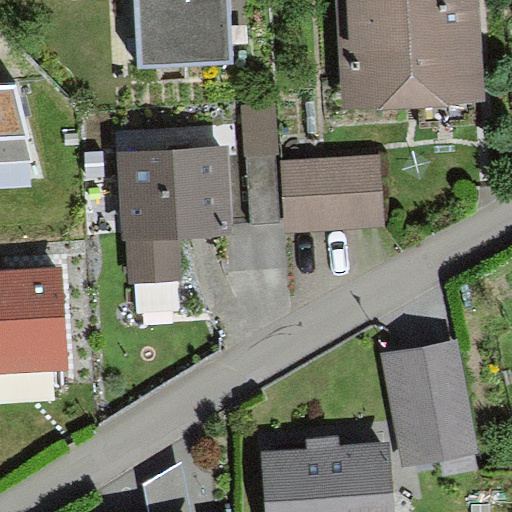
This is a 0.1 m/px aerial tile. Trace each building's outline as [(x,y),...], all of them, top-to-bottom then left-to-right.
[(135,0),(139,68),(232,64),(229,0),(135,0)] [(476,0),(340,0),(345,105),(481,99),(476,0)] [(0,160),(37,159),(15,84),(0,85),(0,160)] [(270,111),(239,112),(243,224),(274,223),(270,111)] [(231,232),(226,140),(124,145),(131,280),(184,277),(182,235),(231,232)] [(381,156),(284,159),(286,229),(383,225),(381,156)] [(61,269),(0,271),(0,372),(65,370),(61,269)] [(457,344),(387,356),(405,472),(476,460),(457,344)] [(393,511),(389,440),(262,448),(266,511),(393,511)] [(192,511),(183,463),(146,484),(151,511),(192,511)]
